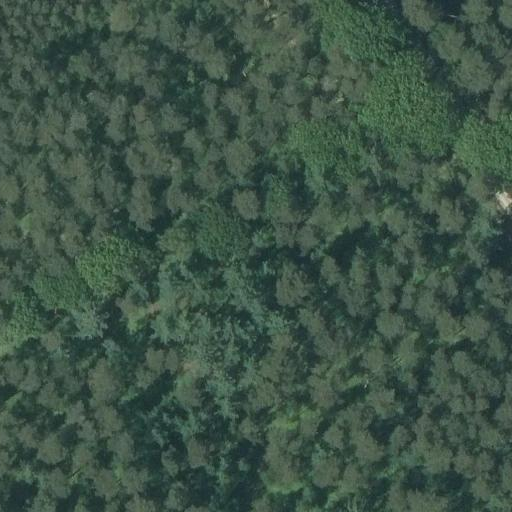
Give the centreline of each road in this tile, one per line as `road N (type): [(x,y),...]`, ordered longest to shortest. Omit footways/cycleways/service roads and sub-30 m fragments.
road 1 (track): [(0,343),(440,105)]
road 2 (track): [(511,211),(440,105)]
road 3 (track): [(369,0),(440,105)]
